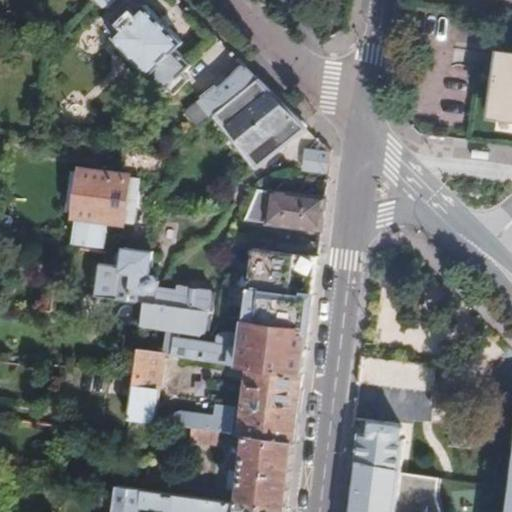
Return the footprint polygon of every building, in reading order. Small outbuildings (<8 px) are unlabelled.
[(122,28),(116,34),(167,86),(169,84),(175,92),(190,78),(184,71),(192,64),(176,47),(183,41),(147,2),(142,8),(133,0),(130,0),(113,18),(122,28)] [(511,53),(502,53),(494,116),(511,118),(511,53)] [(218,109),(259,75),(252,69),(246,63),(219,86),(217,83),(200,98),(213,114),(218,109)] [(265,81),(259,75),(218,109),(262,161),(308,124),(291,107),(265,81)] [(197,101),(188,110),(201,124),(211,115),(197,101)] [(330,169),(333,148),(309,145),(307,158),(306,166),(330,169)] [(108,216),(137,220),(145,163),(125,161),(124,170),(106,167),(106,173),(86,171),(77,242),(104,246),(105,235),(108,216)] [(74,171),(68,210),(77,212),(83,172),(74,171)] [(327,197),(329,180),(311,180),(309,195),(327,197)] [(246,221),(271,224),(274,192),(258,190),(246,221)] [(274,192),(271,224),(323,229),(327,197),(309,195),(274,192)] [(105,235),(123,237),(156,242),(158,222),(137,220),(108,216),(105,235)] [(146,313),(145,325),(207,333),(210,310),(215,310),(217,296),(210,295),(210,292),(205,291),(205,285),(193,283),(192,286),(182,284),(181,288),(168,286),(164,285),(165,278),(161,272),(151,271),(155,249),(127,245),(127,250),(117,255),(116,264),(104,263),(99,296),(123,299),(148,302),(146,313)] [(253,368),(304,376),(306,367),(310,333),(311,321),(317,274),(319,256),(256,249),(245,335),(227,333),(220,337),(220,344),(212,343),(210,361),(253,368)] [(148,302),(123,299),(122,309),(146,313),(148,302)] [(210,361),(212,343),(176,339),(174,355),(182,357),(210,361)] [(138,373),(132,418),(158,422),(167,354),(141,350),(139,361),(138,373)] [(182,357),(174,355),(167,354),(158,422),(171,424),(172,418),(174,417),(182,357)] [(126,372),(138,373),(139,361),(128,360),(126,372)] [(438,365),(402,361),(397,400),(410,401),(415,394),(427,396),(430,404),(434,404),(435,401),(438,365)] [(300,412),(304,376),(253,368),(244,434),(250,435),(296,441),(300,412)] [(410,401),(430,404),(427,396),(415,394),(410,401)] [(222,431),(236,433),(240,409),(220,406),(218,419),(179,413),(174,417),(172,418),(171,424),(195,427),(222,431)] [(401,424),(394,421),(372,419),(370,434),(360,433),(357,463),(360,464),(354,511),(395,511),(398,487),(405,438),(402,438),(403,430),(402,426),(401,424)] [(451,445),(471,447),(474,426),(454,423),(451,445)] [(222,431),(195,427),(193,440),(221,445),(222,431)] [(289,500),(296,441),(250,435),(245,471),(235,469),(232,487),(242,488),(240,504),(288,511),(289,500)] [(425,511),(427,491),(398,487),(395,511),(425,511)] [(287,511),(288,511),(240,504),(120,488),(116,511),(142,511),(144,506),(188,511),(287,511)]
